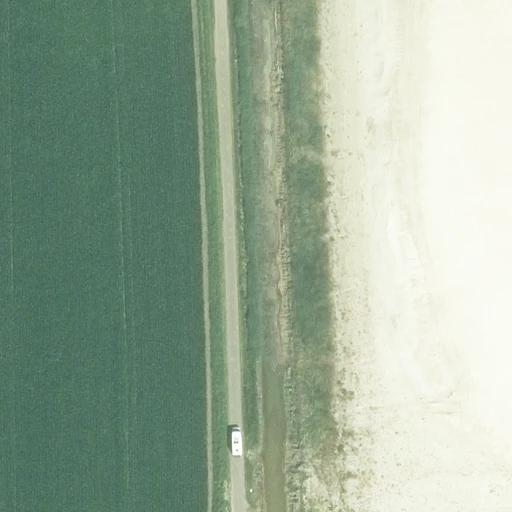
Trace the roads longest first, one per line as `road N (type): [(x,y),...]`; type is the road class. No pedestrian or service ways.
road 1 (unclassified): [(240,511),(219,0)]
road 2 (residential): [(359,0),(395,160),(433,274),(465,338),(511,370)]
